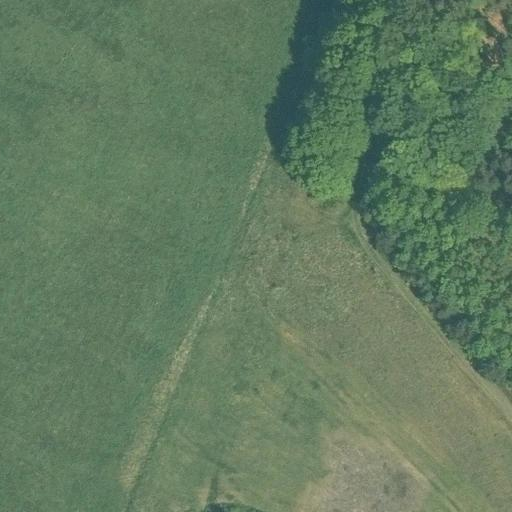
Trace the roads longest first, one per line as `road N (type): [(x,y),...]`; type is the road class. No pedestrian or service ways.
road 1 (track): [(404,0),(372,108),(370,160),(408,185),(511,211)]
road 2 (track): [(370,160),(363,199),(375,233),(511,403)]
